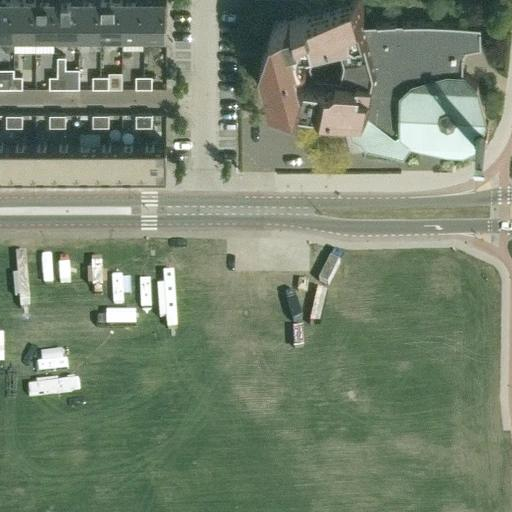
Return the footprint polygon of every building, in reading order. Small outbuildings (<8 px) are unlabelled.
[(13,0),(0,0),(0,36),(14,36),(13,0)] [(35,36),(35,0),(13,0),(14,36),(35,36)] [(35,0),(35,36),(57,36),(56,0),(35,0)] [(56,0),(57,36),(78,36),(78,0),(56,0)] [(78,0),(78,36),(100,36),(100,0),(78,0)] [(122,36),(121,0),(100,0),(100,36),(122,36)] [(143,0),(121,0),(122,36),(143,36),(143,0)] [(143,0),(143,36),(167,36),(166,0),(143,0)] [(361,0),(348,0),(309,11),(273,20),(261,56),(265,71),(261,77),(266,94),(359,114),(362,126),(359,128),(359,141),(365,147),(403,153),(413,139),(447,148),(463,148),(479,136),(481,137),(488,134),(488,121),(483,118),(485,110),(477,82),(463,72),(463,54),(466,49),(481,47),(480,25),(468,24),(455,23),(443,22),(430,21),(417,21),(405,21),(392,21),(379,22),(367,22),(361,0)] [(22,75),(14,75),(14,87),(22,87),(22,75)] [(65,75),(57,75),(57,87),(65,87),(65,75)] [(109,75),(100,75),(100,87),(109,87),(109,75)] [(152,75),(143,75),(143,87),(152,87),(152,75)] [(14,113),(6,113),(6,125),(14,125),(14,113)] [(22,113),(14,113),(14,125),(22,125),(22,113)] [(58,113),(49,113),(49,125),(58,125),(58,113)] [(58,113),(58,125),(66,125),(66,113),(58,113)] [(101,113),(93,113),(93,125),(101,125),(101,113)] [(109,113),(101,113),(101,125),(109,125),(109,113)] [(144,113),(136,113),(136,125),(144,125),(144,113)] [(144,113),(144,125),(152,125),(152,113),(144,113)] [(14,143),(0,143),(0,172),(14,172),(14,143)] [(14,143),(14,172),(35,172),(35,143),(14,143)] [(35,143),(35,172),(57,172),(57,143),(35,143)] [(57,143),(57,172),(79,172),(79,143),(57,143)] [(79,143),(79,172),(100,172),(100,143),(79,143)] [(100,172),(122,172),(122,143),(100,143),(100,172)] [(122,143),(122,172),(143,172),(143,143),(122,143)] [(167,143),(143,143),(143,172),(167,172),(167,143)]
